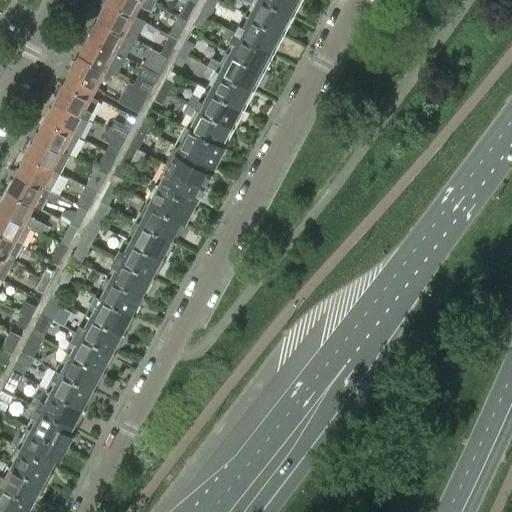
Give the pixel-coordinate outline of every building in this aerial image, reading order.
[(107,0),(107,1),(134,15),(139,5),(147,9),(151,11),(154,4),(150,2),(146,0),(107,0)] [(187,0),(178,17),(187,22),(197,3),(190,0),(187,0)] [(206,0),(200,12),(209,17),(217,0),(206,0)] [(245,0),(250,2),(251,2),(255,5),(250,15),(283,32),(288,23),(286,20),(290,14),(264,0),(245,0)] [(264,0),(290,14),(294,5),(297,5),(299,0),(264,0)] [(103,14),(100,19),(132,37),(136,39),(145,21),(134,15),(107,1),(101,11),(103,14)] [(209,17),(200,12),(193,25),(202,30),(209,17)] [(239,23),(235,31),(271,50),(275,42),(277,42),(283,32),(250,15),(244,25),(239,23)] [(170,35),(178,39),(187,22),(178,17),(169,35),(169,36),(170,35)] [(93,28),(88,37),(115,51),(126,57),(136,39),(132,37),(100,19),(95,28),(93,28)] [(227,27),(222,36),(235,43),(230,53),(263,70),(268,60),(266,58),(271,50),(235,31),(227,27)] [(161,53),(169,57),(178,39),(170,35),(169,36),(161,53)] [(84,50),(81,55),(113,72),(112,73),(117,75),(126,57),(115,51),(88,37),(82,47),(84,50)] [(194,44),(186,40),(180,51),(188,56),(194,44)] [(169,57),(161,53),(160,53),(152,49),(143,66),(151,71),(159,75),(169,57)] [(188,56),(180,51),(174,62),(182,66),(188,56)] [(212,58),(207,66),(215,70),(250,89),(255,80),(258,80),(263,70),(230,53),(224,64),(212,58)] [(71,73),(66,82),(79,89),(83,81),(96,88),(102,75),(109,79),(112,73),(113,72),(81,55),(77,62),(74,62),(70,70),(71,73)] [(134,83),(150,92),(159,75),(151,71),(143,66),(134,83)] [(215,81),(210,91),(243,108),(248,98),(246,96),(250,89),(215,70),(210,78),(215,81)] [(167,78),(161,88),(168,92),(173,81),(167,78)] [(118,101),(133,110),(139,113),(150,92),(134,83),(129,80),(118,101)] [(59,97),(56,101),(89,118),(92,111),(98,100),(99,100),(91,96),(95,88),(96,88),(83,81),(79,89),(66,82),(64,86),(62,86),(57,94),(59,97)] [(161,88),(154,100),(162,104),(168,92),(161,88)] [(192,94),(187,102),(195,106),(231,126),(235,118),(237,118),(243,108),(210,91),(205,101),(201,99),(192,94)] [(50,109),(45,118),(72,132),(79,136),(85,125),(89,118),(56,101),(52,108),(50,109)] [(187,102),(183,110),(195,116),(191,127),(223,145),(228,135),(227,133),(231,126),(195,106),(187,102)] [(136,118),(128,114),(123,123),(115,120),(110,130),(125,138),(136,118)] [(146,115),(141,125),(149,129),(154,120),(146,115)] [(41,130),(37,136),(70,154),(74,146),(79,136),(72,132),(45,118),(39,128),(41,130)] [(141,125),(135,137),(143,141),(149,129),(141,125)] [(191,127),(181,146),(215,164),(225,146),(223,145),(191,127)] [(104,140),(120,149),(125,138),(110,130),(104,140)] [(30,145),(25,155),(52,169),(60,173),(66,161),(70,154),(37,136),(33,145),(30,145)] [(131,144),(122,162),(129,165),(139,148),(131,144)] [(181,146),(171,165),(205,183),(215,164),(181,146)] [(106,151),(97,168),(107,174),(116,156),(106,151)] [(21,167),(17,175),(50,191),(51,189),(55,182),(60,173),(52,169),(25,155),(20,165),(21,167)] [(122,162),(115,174),(122,178),(128,168),(129,165),(122,162)] [(171,165),(162,183),(196,201),(205,183),(171,165)] [(95,168),(85,186),(97,192),(107,174),(97,168),(96,169),(95,168)] [(11,180),(6,190),(34,204),(41,208),(47,198),(55,202),(59,194),(51,189),(50,191),(17,175),(14,180),(11,180)] [(109,204),(119,185),(111,181),(101,200),(109,204)] [(162,183),(151,202),(184,219),(185,220),(196,201),(162,183)] [(80,195),(76,204),(79,206),(87,210),(97,192),(85,186),(80,195)] [(2,202),(0,206),(0,208),(32,225),(31,226),(42,232),(46,224),(36,218),(36,217),(29,213),(34,204),(6,190),(1,200),(2,202)] [(109,204),(101,200),(94,213),(103,217),(109,204)] [(140,211),(136,219),(171,237),(176,229),(179,229),(184,219),(151,202),(145,213),(140,211)] [(79,206),(70,223),(78,228),(87,210),(79,206)] [(0,231),(15,240),(22,243),(28,232),(31,226),(32,225),(0,208),(0,231)] [(137,230),(131,240),(163,258),(169,248),(167,245),(171,237),(136,219),(132,227),(137,230)] [(101,226),(91,221),(82,238),(92,244),(101,226)] [(70,223),(61,241),(69,245),(78,228),(70,223)] [(0,254),(13,261),(16,254),(22,243),(15,240),(0,231),(0,254)] [(81,263),(92,244),(82,238),(71,258),(81,263)] [(120,250),(116,256),(151,275),(156,268),(158,267),(163,258),(131,240),(125,252),(120,250)] [(55,253),(51,260),(59,264),(63,257),(69,245),(61,241),(55,253)] [(0,277),(3,279),(9,268),(13,261),(0,254),(0,277)] [(116,256),(111,265),(117,268),(112,277),(144,294),(150,284),(148,281),(151,275),(116,256)] [(75,270),(67,265),(61,276),(70,280),(75,270)] [(47,267),(42,277),(50,281),(56,271),(47,267)] [(70,280),(61,276),(55,288),(63,292),(70,280)] [(41,279),(35,289),(44,294),(50,281),(42,277),(41,279)] [(100,286),(96,294),(132,313),(136,304),(139,303),(144,294),(112,277),(105,289),(100,286)] [(91,303),(86,312),(92,315),(124,333),(129,323),(128,321),(132,313),(96,294),(91,303)] [(42,312),(41,314),(53,320),(60,306),(62,302),(61,302),(51,296),(42,312)] [(32,316),(37,307),(25,301),(20,310),(32,316)] [(25,330),(32,316),(20,310),(18,312),(22,314),(17,325),(25,330)] [(80,325),(76,331),(112,350),(116,343),(119,343),(124,333),(92,315),(86,312),(80,325)] [(41,314),(31,333),(43,339),(53,320),(41,314)] [(4,348),(13,353),(21,336),(10,330),(1,348),(4,349),(4,348)] [(72,340),(66,350),(72,353),(104,370),(109,360),(108,358),(112,350),(76,331),(72,340)] [(27,341),(22,351),(30,355),(34,357),(43,339),(31,333),(27,341)] [(0,370),(2,372),(13,353),(4,348),(4,349),(0,356),(0,370)] [(13,369),(12,371),(23,377),(27,368),(34,357),(30,355),(22,351),(13,369)] [(61,361),(57,369),(92,388),(96,380),(99,380),(104,370),(72,353),(66,363),(61,361)] [(57,369),(52,378),(57,381),(52,391),(84,408),(89,398),(88,396),(92,388),(57,369)] [(7,378),(2,387),(15,393),(23,377),(12,371),(7,378)] [(0,391),(0,410),(5,413),(15,393),(2,387),(0,391)] [(40,399),(37,405),(73,424),(76,418),(79,418),(84,408),(52,391),(46,388),(41,398),(40,399)] [(33,413),(27,425),(33,427),(66,446),(73,432),(70,430),(73,424),(37,405),(33,413)] [(21,436),(17,443),(53,462),(55,457),(59,459),(66,446),(33,427),(27,439),(21,436)] [(17,443),(13,452),(18,455),(13,465),(45,482),(50,472),(49,470),(53,462),(17,443)] [(2,473),(0,475),(0,482),(33,500),(37,492),(40,492),(45,482),(13,465),(7,462),(2,473)] [(0,507),(9,511),(26,511),(33,500),(0,482),(0,507)]
